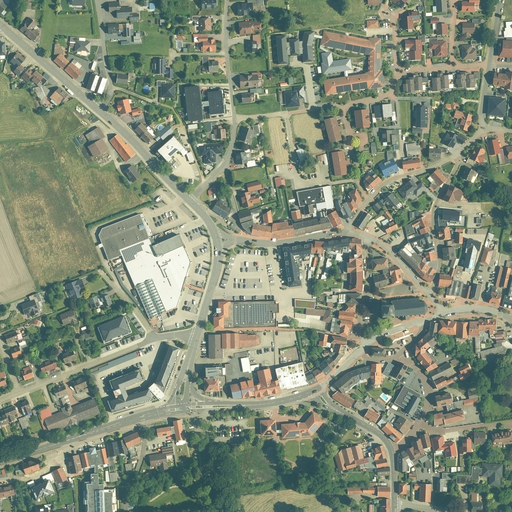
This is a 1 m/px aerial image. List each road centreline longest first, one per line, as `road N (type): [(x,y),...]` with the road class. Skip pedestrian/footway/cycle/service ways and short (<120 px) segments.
road 1 (residential): [(197,336),(162,336),(19,393)]
road 2 (tertiary): [(0,461),(147,414)]
road 3 (track): [(204,184),(172,108),(110,86)]
road 4 (residential): [(427,294),(440,266),(435,212),(455,155)]
road 5 (tertiary): [(182,407),(268,404),(315,390)]
road 6 (tertiary): [(99,110),(0,25)]
road 7 (residential): [(347,233),(218,240)]
road 8 (tertiary): [(188,200),(99,110)]
